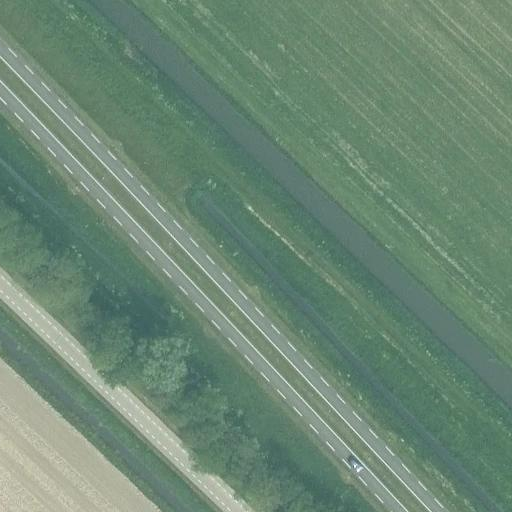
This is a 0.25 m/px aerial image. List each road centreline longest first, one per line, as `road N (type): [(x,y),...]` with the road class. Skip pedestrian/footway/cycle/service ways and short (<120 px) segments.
road 1 (primary): [(438,511),(0,49)]
road 2 (primary): [(0,90),(398,511)]
road 3 (unclassified): [(236,511),(0,285)]
